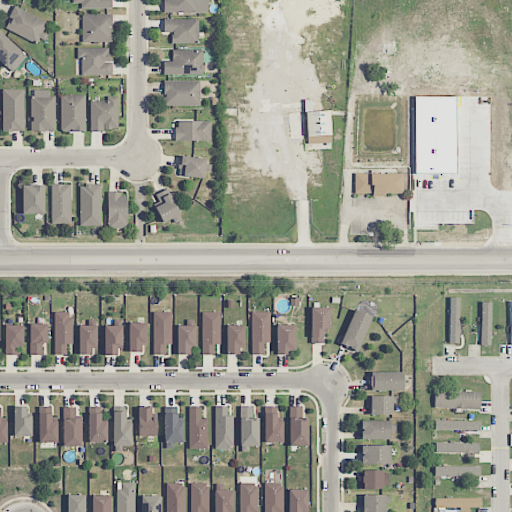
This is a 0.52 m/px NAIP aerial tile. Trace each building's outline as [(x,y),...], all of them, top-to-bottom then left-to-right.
[(72,0),(73,3),(81,3),(81,9),(111,8),(111,0),(72,0)] [(207,0),(164,0),(165,13),(208,13),(207,0)] [(36,43),(40,35),(41,36),(47,22),(15,7),(5,29),(36,43)] [(111,42),(111,15),(82,14),(82,42),(111,42)] [(172,43),(198,44),(198,19),(164,19),(163,32),(172,33),(172,43)] [(0,61),(12,72),(27,56),(0,31),(0,61)] [(110,48),(77,48),(77,59),(81,58),(82,75),(110,75),(110,48)] [(203,50),(172,50),(172,61),(163,61),(163,75),(203,75),(203,50)] [(200,106),(200,81),(164,81),(164,105),(200,106)] [(23,89),(2,90),(2,132),(24,131),(23,89)] [(85,95),(60,95),(60,132),(85,132),(85,95)] [(55,96),(31,96),(30,131),(55,131),(55,96)] [(108,101),(90,101),(91,130),(118,130),(118,96),(108,96),(108,101)] [(307,144),(331,143),(330,111),(306,112),(307,144)] [(211,121),(176,121),(176,141),(211,140),(211,121)] [(206,159),(179,155),(177,175),(204,179),(206,159)] [(403,173),(354,174),(354,195),(403,194),(403,173)] [(51,224),(71,224),(71,184),(51,184),(51,224)] [(22,214),(44,214),(44,185),(22,185),(22,214)] [(101,226),(101,185),(80,185),(79,225),(101,226)] [(155,195),(159,202),(153,205),(162,223),(180,214),(167,189),(155,195)] [(107,228),(127,228),(127,193),(107,193),(107,228)] [(460,298),(450,298),(449,344),(458,344),(458,334),(459,334),(460,298)] [(491,302),(481,302),(480,346),(490,346),(491,302)] [(328,328),(329,308),(311,307),(310,343),(323,343),(323,328),(328,328)] [(340,345),(357,352),(371,317),(354,310),(340,345)] [(54,355),(66,354),(66,344),(72,344),(71,312),(54,312),(54,355)] [(172,344),(172,312),(153,312),(153,355),(166,355),(166,344),(172,344)] [(220,344),(220,312),(201,312),(202,355),(214,354),(214,344),(220,344)] [(251,312),(252,354),(264,354),(264,342),(270,342),(269,312),(251,312)] [(146,323),(129,323),(129,352),(145,352),(146,323)] [(47,324),(30,324),(30,355),(42,355),(42,343),(47,343),(47,324)] [(5,325),(4,355),(18,355),(18,347),(23,347),(23,326),(5,325)] [(95,325),(78,326),(79,355),(96,354),(95,325)] [(194,325),(177,325),(177,354),(193,354),(194,325)] [(243,325),(226,326),(227,354),(243,354),(243,325)] [(277,325),(276,353),(295,354),(295,325),(277,325)] [(121,326),(104,326),(104,355),(120,355),(121,326)] [(403,390),(403,372),(370,372),(370,390),(403,390)] [(481,392),(435,390),(434,408),(480,409),(481,392)] [(392,396),(368,396),(369,415),(392,415),(392,396)] [(189,449),(208,449),(207,418),(201,418),(201,406),(188,407),(189,449)] [(232,415),(227,415),(227,406),(214,407),(215,449),(233,449),(232,415)] [(258,446),(258,418),(252,418),(252,406),(240,406),(240,446),(258,446)] [(307,418),(301,418),(301,406),(288,407),(290,446),(308,446),(307,418)] [(14,436),(32,436),(31,416),(26,416),(26,407),(13,408),(14,436)] [(62,446),(81,446),(82,418),(76,418),(76,408),(63,407),(62,446)] [(156,436),(156,417),(151,417),(151,407),(138,408),(138,436),(156,436)] [(183,421),(177,421),(176,407),(164,407),(165,448),(174,448),(174,443),(183,442),(183,421)] [(112,446),(131,446),(132,423),(124,423),(124,408),(113,408),(112,446)] [(282,443),(283,421),(273,421),(273,408),(264,408),(264,443),(282,443)] [(51,413),(38,413),(39,443),(58,443),(57,422),(51,422),(51,413)] [(106,442),(106,421),(101,421),(101,413),(88,414),(88,443),(106,442)] [(480,421),(435,420),(435,430),(480,431),(480,421)] [(390,439),(390,431),(396,431),(396,421),(360,421),(360,440),(390,439)] [(479,453),(479,443),(434,442),(434,452),(479,453)] [(390,445),(360,446),(360,465),(390,464),(390,445)] [(480,466),(433,467),(434,477),(480,476),(480,466)] [(385,470),(361,470),(361,488),(385,488),(385,470)] [(134,511),(134,482),(116,483),(116,511),(134,511)] [(183,511),(184,483),(166,483),(165,511),(183,511)] [(189,483),(190,511),(209,511),(208,483),(189,483)] [(257,511),(257,483),(239,483),(239,511),(257,511)] [(264,483),(264,511),(282,511),(282,483),(264,483)] [(288,490),(288,511),(306,511),(306,489),(288,490)] [(233,511),(233,490),(213,490),(213,511),(233,511)] [(67,511),(83,511),(83,495),(67,495),(67,511)] [(110,511),(110,495),(91,496),(91,511),(110,511)] [(386,511),(386,495),(361,495),(360,511),(386,511)] [(159,511),(160,496),(141,496),(140,511),(159,511)] [(480,498),(435,499),(435,508),(459,508),(459,511),(468,511),(469,508),(480,507),(480,498)]
